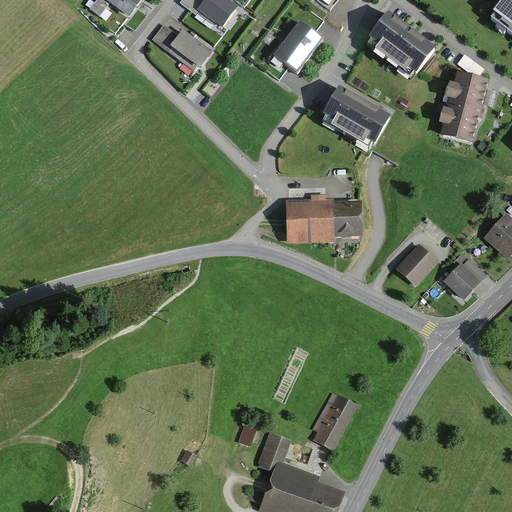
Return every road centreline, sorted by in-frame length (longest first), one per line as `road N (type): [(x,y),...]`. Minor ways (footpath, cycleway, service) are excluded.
road 1 (residential): [(173,0),(140,42),(139,60),(269,191),(237,249)]
road 2 (unclassified): [(237,249),(81,279),(0,308)]
road 3 (unclassified): [(452,341),(316,272),(237,249)]
road 4 (tertiary): [(354,511),(420,384),(452,341)]
road 5 (residential): [(511,84),(401,0)]
road 6 (track): [(10,442),(44,440),(72,453),(80,472),(73,511)]
